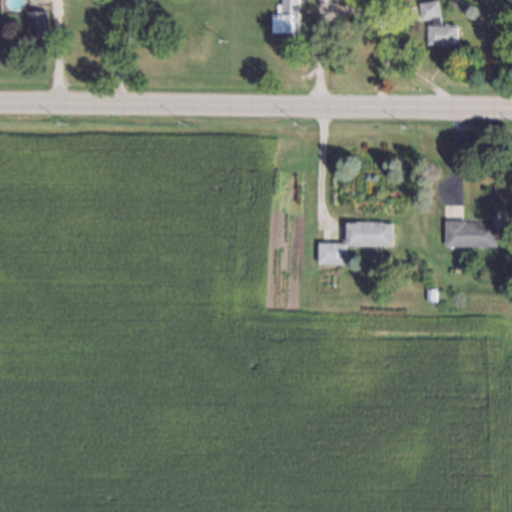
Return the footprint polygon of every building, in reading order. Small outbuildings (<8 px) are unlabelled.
[(268,30),(268,14),(279,14),(279,0),(295,0),(295,29),(268,30)] [(426,43),(426,23),(431,23),(429,16),(419,17),(417,0),(436,0),(440,23),(452,23),(452,43),(426,43)] [(29,41),(27,10),(44,9),(45,40),(29,41)] [(293,35),(296,36),(298,39),(298,42),(297,44),(294,46),(291,46),(288,43),(287,40),(289,36),(293,35)] [(342,246),(342,243),(342,223),(386,224),(386,246),(342,246)] [(493,224),(493,246),(442,246),(443,223),(493,224)] [(342,246),(341,265),(313,265),(313,242),(342,243),(342,246)] [(424,300),(424,289),(432,289),(431,300),(424,300)]
